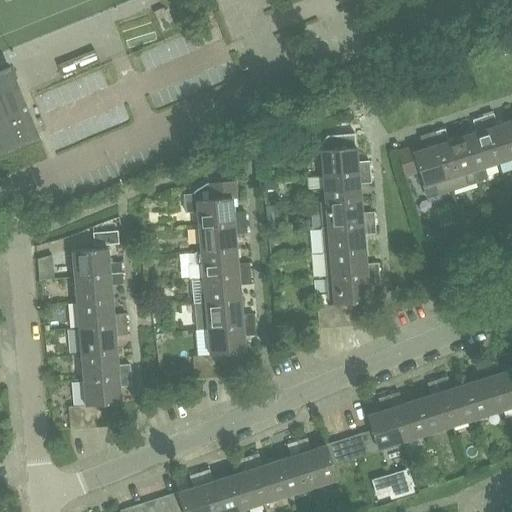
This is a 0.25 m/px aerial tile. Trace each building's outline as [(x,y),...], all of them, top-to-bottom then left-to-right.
[(161,29),(172,25),(167,14),(157,18),(161,29)] [(57,65),(59,69),(62,76),(99,61),(94,49),(57,65)] [(0,149),(38,134),(17,84),(0,90),(0,149)] [(511,122),(511,120),(496,125),(493,114),(483,117),(497,162),(511,157),(511,122)] [(477,131),(462,136),(476,181),(487,178),(484,166),(497,162),(483,117),(473,120),(477,131)] [(451,189),(476,181),(462,136),(447,140),(444,129),(433,133),(451,189)] [(419,172),(423,186),(425,192),(432,195),(451,189),(433,133),(423,136),(426,147),(413,151),(411,146),(396,151),(404,176),(419,172)] [(320,149),(322,176),(370,172),(369,160),(357,161),(356,146),(320,149)] [(318,189),(319,201),(360,198),(359,183),(371,182),(370,172),(322,176),(323,189),(318,189)] [(262,180),(263,190),(277,188),(276,179),(262,180)] [(235,180),(207,182),(208,198),(197,199),(197,193),(183,194),(185,212),(196,211),(198,226),(246,222),(245,211),(233,212),(231,198),(237,197),(235,180)] [(319,201),(321,227),(375,223),(374,211),(361,212),(360,198),(319,201)] [(277,212),(267,212),(268,223),(277,222),(277,212)] [(236,249),(234,233),(247,232),(246,222),(198,226),(200,251),(200,252),(236,249)] [(327,227),(329,251),(365,248),(363,234),(376,233),(375,223),(321,227),(327,227)] [(117,230),(99,232),(92,232),(92,234),(93,245),(119,243),(117,230)] [(71,250),(73,276),(121,272),(121,262),(109,263),(107,247),(71,250)] [(329,251),(331,276),(379,273),(378,262),(366,263),(365,248),(329,251)] [(237,263),(236,249),(200,252),(200,251),(194,251),(195,263),(188,264),(187,267),(188,275),(189,277),(250,272),(249,262),(237,263)] [(73,276),(76,302),(112,299),(111,284),(123,283),(121,272),(73,276)] [(240,299),(239,285),(251,284),(250,272),(189,277),(190,279),(197,278),(200,302),(240,299)] [(342,303),(354,302),(366,301),(369,301),(368,286),(380,285),(379,273),(331,276),(331,278),(325,278),(328,304),(330,304),(335,303),(342,303)] [(76,302),(78,327),(126,323),(125,313),(113,314),(112,299),(76,302)] [(242,314),(240,299),(200,302),(201,313),(205,312),(206,327),(255,323),(254,313),(242,314)] [(368,324),(366,301),(354,302),(356,325),(368,324)] [(344,326),(356,325),(354,302),(342,303),(344,326)] [(332,327),(344,326),(342,303),(335,303),(330,304),(332,327)] [(316,305),(318,328),(332,327),(330,304),(328,304),(316,305)] [(78,327),(80,352),(116,349),(115,335),(127,334),(126,323),(78,327)] [(216,354),(228,353),(241,352),(245,351),(244,336),(256,335),(255,323),(206,327),(209,354),(216,354)] [(80,352),(82,379),(130,374),(129,364),(117,365),(116,349),(80,352)] [(243,375),(241,352),(228,353),(230,376),(243,375)] [(218,377),(230,376),(228,353),(216,354),(218,377)] [(206,377),(218,377),(216,354),(209,354),(209,355),(205,355),(206,377)] [(192,356),(194,379),(206,377),(205,355),(192,356)] [(511,368),(500,372),(496,360),(486,363),(501,410),(511,406),(511,368)] [(479,378),(465,383),(476,418),(501,410),(486,363),(476,367),(479,378)] [(121,402),(119,387),(131,386),(130,374),(82,379),(85,405),(92,404),(104,403),(117,402),(121,402)] [(465,383),(451,388),(447,375),(437,379),(452,425),(476,418),(465,383)] [(430,394),(416,399),(427,433),(452,425),(437,379),(427,382),(430,394)] [(416,399),(403,403),(400,391),(388,395),(403,440),(427,433),(416,399)] [(367,415),(371,429),(377,448),(403,440),(388,395),(378,398),(382,410),(367,415)] [(118,425),(117,402),(104,403),(105,426),(118,425)] [(94,427),(105,426),(104,403),(92,404),(94,427)] [(92,404),(85,405),(80,406),(81,428),(94,427),(92,404)] [(68,407),(69,429),(81,428),(80,406),(68,407)] [(378,451),(377,448),(371,429),(360,433),(367,455),(378,451)] [(355,459),(367,455),(360,433),(348,437),(355,459)] [(326,444),(311,449),(307,437),(296,440),(311,487),(337,479),(332,466),(326,444)] [(344,462),(355,459),(348,437),(337,440),(344,462)] [(291,455),(276,460),(286,495),(311,487),(296,440),(287,443),(291,455)] [(332,466),(344,462),(337,440),(326,444),(332,466)] [(276,460),(262,464),(259,453),(248,456),(262,502),(286,495),(276,460)] [(241,471),(227,476),(238,510),(262,502),(248,456),(238,459),(241,471)] [(227,476),(213,480),(210,468),(199,471),(211,511),(231,511),(238,510),(227,476)] [(371,479),(375,495),(403,487),(405,495),(414,492),(407,468),(371,479)] [(183,511),(211,511),(199,471),(189,475),(192,487),(177,491),(183,511)] [(183,511),(177,491),(166,495),(170,511),(183,511)] [(170,511),(166,495),(154,499),(158,511),(170,511)] [(158,511),(154,499),(143,502),(145,511),(158,511)] [(145,511),(143,502),(131,506),(133,511),(145,511)]
